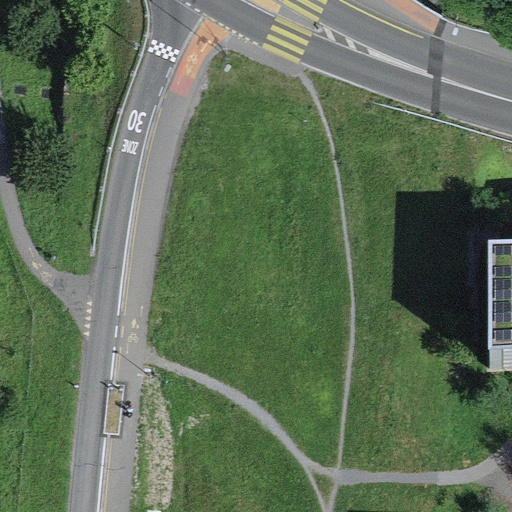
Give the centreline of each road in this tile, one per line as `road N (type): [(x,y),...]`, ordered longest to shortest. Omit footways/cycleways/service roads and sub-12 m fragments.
road 1 (tertiary): [(171,0),(102,318),(86,511)]
road 2 (motorway): [(296,511),(346,0)]
road 3 (motorway): [(214,0),(165,511)]
road 4 (tertiary): [(511,101),(344,42),(260,0)]
